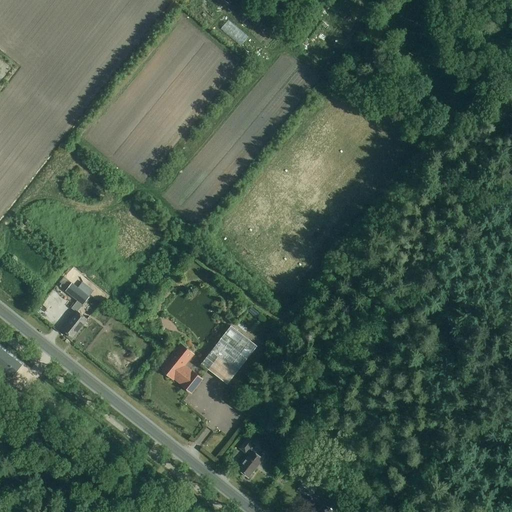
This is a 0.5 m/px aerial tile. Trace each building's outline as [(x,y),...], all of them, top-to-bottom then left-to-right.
[(316,25),(308,18),(303,23),(312,30),(316,25)] [(66,291),(83,305),(89,297),(72,283),(66,291)] [(72,338),(87,320),(77,312),(62,330),(72,338)] [(227,384),(257,346),(231,326),(201,364),(227,384)] [(0,366),(14,377),(23,365),(0,346),(0,366)] [(161,369),(164,371),(175,379),(176,378),(186,386),(192,391),(201,379),(195,375),(185,367),(193,357),(181,348),(179,346),(161,369)] [(238,469),(248,477),(263,459),(257,454),(258,452),(251,446),(255,440),(250,436),(239,448),(245,453),(246,452),(249,455),(238,469)] [(309,461),(302,469),(307,473),(314,465),(309,461)] [(316,480),(339,499),(346,491),(323,472),(316,480)] [(332,511),(334,510),(326,503),(319,511),(332,511)]
